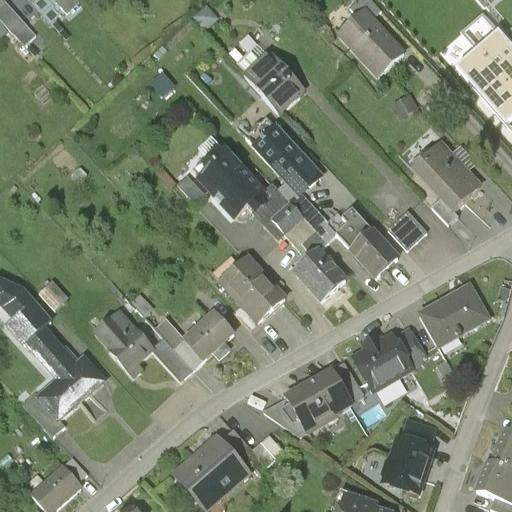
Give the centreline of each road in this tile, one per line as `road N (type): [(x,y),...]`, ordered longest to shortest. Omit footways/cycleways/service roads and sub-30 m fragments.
road 1 (residential): [(511,239),(217,413),(105,511)]
road 2 (residential): [(445,511),(511,318)]
